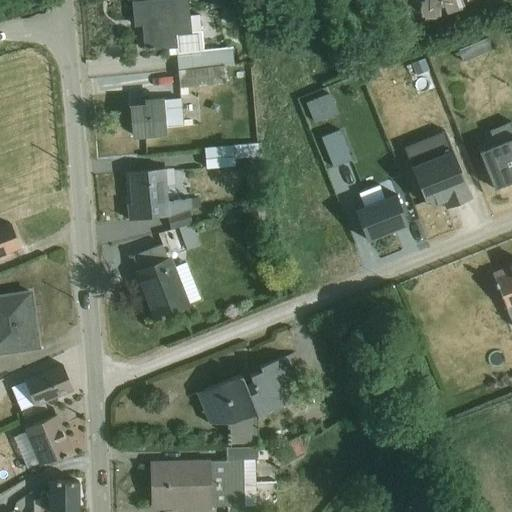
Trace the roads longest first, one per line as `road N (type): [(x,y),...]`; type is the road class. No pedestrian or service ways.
road 1 (unclassified): [(511,221),(143,370),(92,382)]
road 2 (unclassified): [(67,30),(92,382)]
road 3 (unclassified): [(92,382),(98,511)]
